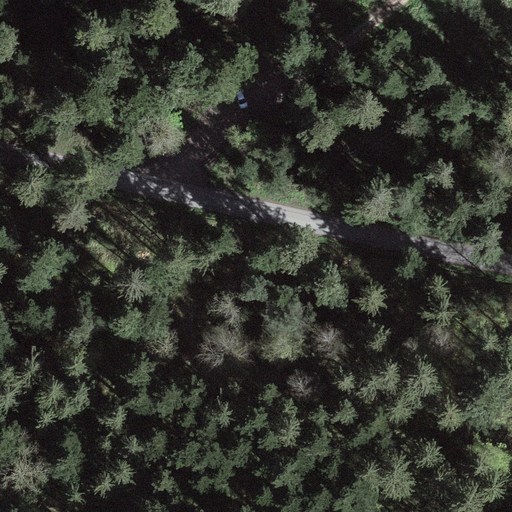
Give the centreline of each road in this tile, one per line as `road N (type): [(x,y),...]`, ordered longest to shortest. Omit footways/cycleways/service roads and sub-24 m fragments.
road 1 (residential): [(0,155),(511,269)]
road 2 (track): [(160,191),(190,156),(383,0)]
